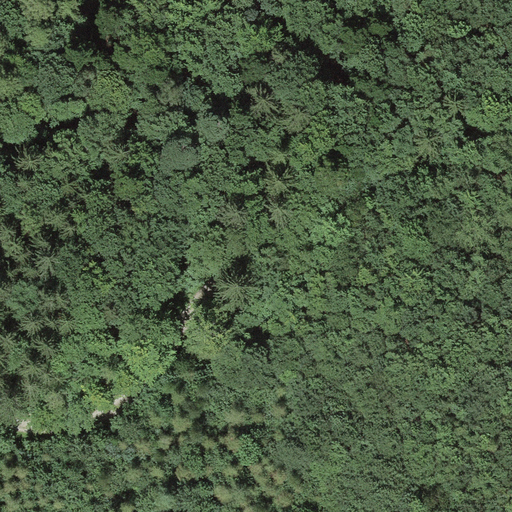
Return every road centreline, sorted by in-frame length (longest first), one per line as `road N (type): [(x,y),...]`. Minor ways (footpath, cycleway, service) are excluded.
road 1 (track): [(0,425),(54,432),(93,427),(124,410),(203,291),(511,120)]
road 2 (track): [(0,165),(85,0)]
